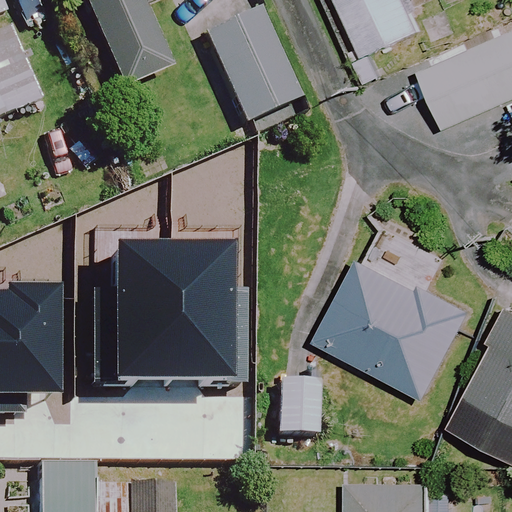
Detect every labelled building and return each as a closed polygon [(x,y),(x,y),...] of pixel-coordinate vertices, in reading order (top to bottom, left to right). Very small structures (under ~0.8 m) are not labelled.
[(131,0),(76,0),(119,96),(163,77),(130,1),(131,0)] [(418,34),(400,0),(332,0),(363,62),(418,34)] [(294,107),(254,20),(197,47),(237,133),(294,107)] [(185,368),(110,242),(63,269),(47,242),(1,269),(51,355),(76,340),(117,409),(185,368)] [(466,317),(357,263),(316,346),(425,400),(466,317)] [(511,317),(503,313),(449,433),(511,461),(511,317)] [(315,387),(277,385),(274,442),(313,444),(315,387)] [(97,454),(98,415),(17,414),(17,453),(97,454)] [(88,511),(90,471),(32,470),(30,511),(88,511)] [(425,511),(426,485),(342,485),(342,511),(425,511)] [(100,490),(99,511),(168,511),(169,491),(100,490)]
